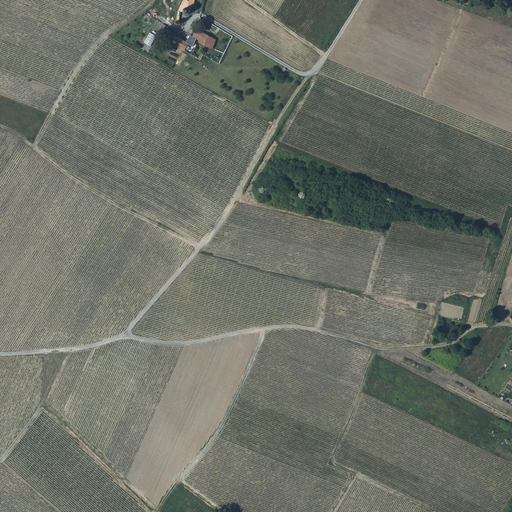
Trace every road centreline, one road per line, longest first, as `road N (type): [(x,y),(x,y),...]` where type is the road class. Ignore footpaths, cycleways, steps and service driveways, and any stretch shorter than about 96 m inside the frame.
road 1 (track): [(0,355),(96,346),(124,333),(232,203),(359,0)]
road 2 (track): [(156,511),(225,421),(264,329),(175,344),(124,333)]
road 3 (track): [(333,511),(354,475),(332,463),(376,346),(317,330),(264,329)]
road 4 (track): [(199,248),(83,186),(0,128)]
